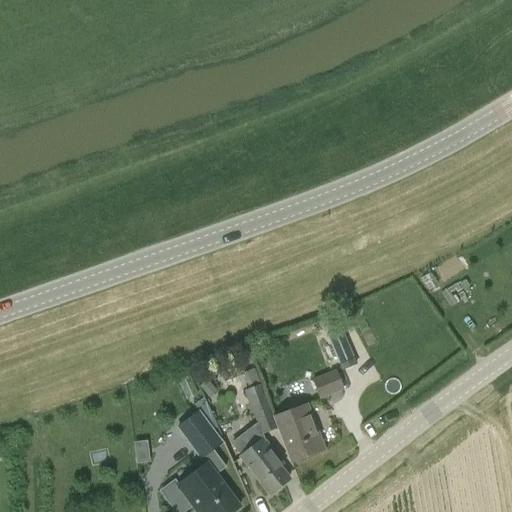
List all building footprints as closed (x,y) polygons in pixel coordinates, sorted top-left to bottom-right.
[(444,284),(444,273),(425,273),(425,284),(444,284)] [(352,357),(351,354),(341,328),(326,334),(337,363),(352,357)] [(320,400),(343,390),(333,369),(311,379),(320,400)] [(207,379),(199,385),(209,398),(216,392),(207,379)] [(257,387),(244,392),(256,424),(259,431),(272,427),(257,387)] [(174,483),(162,492),(176,511),(182,511),(191,506),(193,509),(197,506),(200,511),(231,511),(239,507),(215,475),(225,467),(212,449),(221,443),(212,431),(216,429),(203,399),(193,406),(198,412),(188,420),(177,428),(179,430),(186,440),(200,458),(205,465),(176,486),(174,483)] [(307,405),(273,417),(291,462),(324,449),(307,405)] [(256,424),(231,443),(241,456),(240,457),(269,494),(288,479),(278,467),(282,463),(262,439),(259,431),(256,424)] [(140,461),(149,460),(149,440),(139,441),(140,461)]
